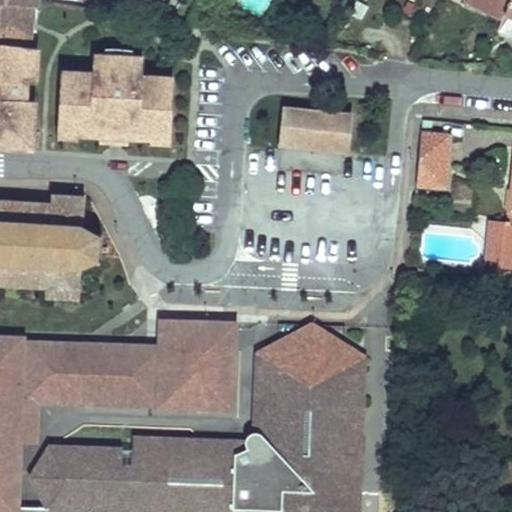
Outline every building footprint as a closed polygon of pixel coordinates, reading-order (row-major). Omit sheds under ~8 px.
[(0,0),(0,44),(28,48),(30,28),(24,23),(18,21),(19,6),(33,7),(38,7),(39,0),(0,0)] [(205,12),(207,3),(197,0),(194,8),(205,12)] [(511,36),(511,0),(467,0),(466,2),(503,19),(498,31),(511,36)] [(30,28),(33,7),(19,6),(18,21),(24,23),(30,28)] [(205,12),(194,8),(189,24),(200,25),(205,12)] [(32,143),(33,107),(25,107),(25,101),(26,80),(35,80),(36,65),(30,65),(31,48),(28,48),(0,44),(0,147),(14,149),(15,142),(32,143)] [(132,58),(132,50),(105,49),(104,57),(132,58)] [(170,137),(173,79),(142,77),(143,58),(132,58),(104,57),(93,56),(92,74),(60,73),(57,131),(75,132),(75,135),(76,135),(91,136),(91,133),(99,133),(127,135),(136,135),(136,139),(150,140),(151,139),(151,136),(159,136),(170,137)] [(350,113),(282,107),(278,145),(347,151),(350,113)] [(76,140),(76,135),(75,135),(75,132),(57,131),(57,139),(76,140)] [(452,136),(423,132),(418,177),(447,182),(452,136)] [(127,142),(127,135),(99,133),(99,141),(127,142)] [(169,145),(170,137),(159,136),(151,136),(151,139),(150,140),(150,144),(169,145)] [(490,222),(487,264),(511,267),(511,191),(509,221),(501,220),(501,223),(490,222)] [(96,260),(98,239),(102,237),(100,233),(96,236),(82,227),(84,196),(51,194),(51,203),(0,199),(0,286),(46,289),(45,298),(78,301),(80,269),(94,263),(98,266),(100,263),(96,260)] [(430,216),(430,205),(418,205),(418,215),(430,216)] [(0,344),(0,511),(88,511),(89,509),(54,508),(17,507),(19,443),(32,444),(33,399),(225,404),(227,323),(164,321),(163,349),(0,344)] [(316,511),(317,505),(315,496),(309,487),(319,477),(334,493),(349,494),(355,352),(334,339),(333,349),(289,347),(289,337),(258,354),(256,394),(269,394),(270,405),(270,409),(270,414),(268,420),(267,424),(266,427),(262,434),(261,435),(258,433),(254,433),(251,433),(247,436),(245,441),(245,443),(247,449),(241,452),(235,454),(232,455),(227,456),(225,456),(213,456),(200,452),(200,441),(133,438),(132,450),(57,448),(38,478),(54,508),(89,509),(88,511),(245,511),(245,510),(280,511),(316,511)] [(357,511),(364,358),(355,352),(349,494),(334,493),(319,477),(309,487),(315,496),(317,505),(316,511),(357,511)] [(247,449),(246,447),(245,443),(200,441),(200,452),(213,456),(225,456),(227,456),(232,455),(235,454),(241,452),(247,449)]
